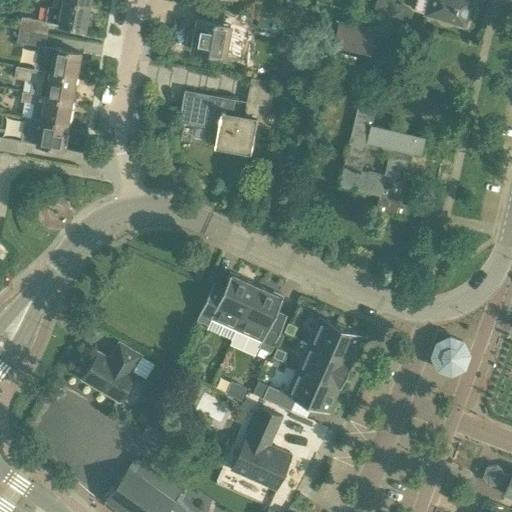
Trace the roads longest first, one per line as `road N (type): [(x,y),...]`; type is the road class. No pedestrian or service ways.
road 1 (residential): [(136,206),(164,207),(411,310),(483,291),(503,259),(511,221)]
road 2 (residential): [(136,206),(115,99),(136,0)]
road 3 (unknown): [(128,163),(17,171),(0,211)]
